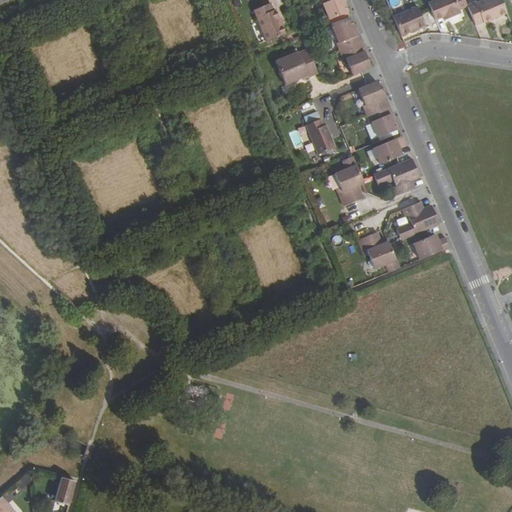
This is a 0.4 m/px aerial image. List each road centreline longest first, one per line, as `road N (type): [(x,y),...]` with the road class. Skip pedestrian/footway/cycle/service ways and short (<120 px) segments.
road 1 (residential): [(511,361),(387,64)]
road 2 (residential): [(387,64),(439,49),(511,59)]
